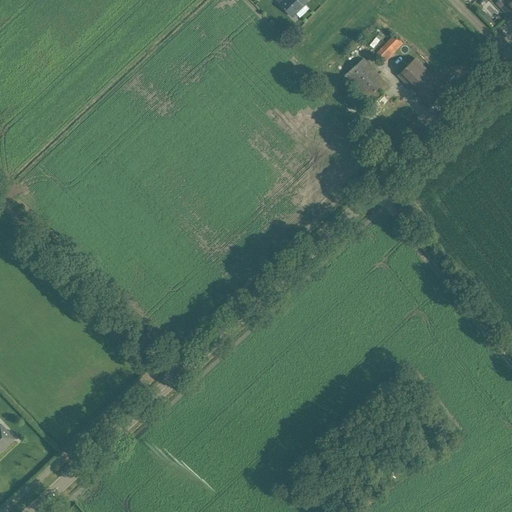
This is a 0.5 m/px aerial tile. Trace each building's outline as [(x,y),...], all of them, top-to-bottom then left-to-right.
[(282,0),(280,3),(292,16),(296,12),(301,18),(309,9),(305,4),(308,1),(306,0),(282,0)] [(511,15),(511,0),(499,0),(497,2),(511,17),(511,15)] [(394,34),(386,43),(395,51),(403,43),(394,34)] [(390,86),(363,58),(342,78),(369,106),(355,120),(365,131),(392,104),(382,94),(390,86)] [(418,91),(430,103),(444,90),(432,78),(434,76),(415,58),(398,75),(417,93),(418,91)] [(0,450),(14,438),(0,423),(0,450)]
